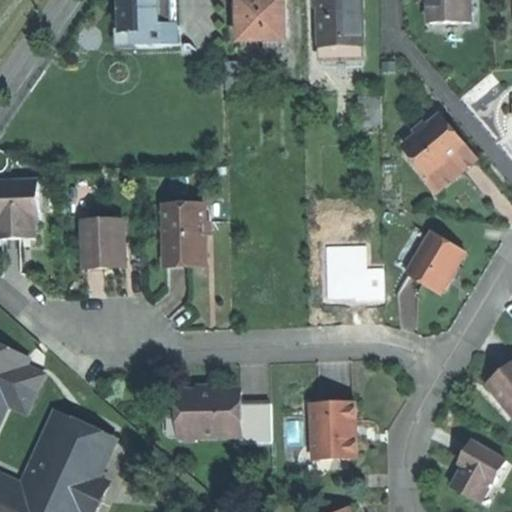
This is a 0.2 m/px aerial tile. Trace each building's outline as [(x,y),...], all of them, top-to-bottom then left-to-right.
[(120,0),(122,34),(136,33),(136,47),(179,46),(179,26),(176,26),(174,0),(120,0)] [(241,0),(242,43),(265,43),(284,43),(288,43),(287,0),(241,0)] [(317,0),(319,63),(362,62),(360,0),(317,0)] [(430,0),(431,2),(431,24),(473,24),(473,7),(468,7),(468,0),(430,0)] [(362,69),(362,62),(319,63),(319,70),(362,69)] [(255,64),(227,64),(227,93),(256,93),(255,64)] [(358,99),(359,128),(381,128),(381,99),(358,99)] [(411,148),(435,178),(471,149),(447,119),(411,148)] [(481,161),(471,149),(435,178),(445,190),(463,176),(481,161)] [(39,182),(0,183),(0,240),(11,240),(20,240),(20,235),(35,235),(35,220),(40,220),(39,182)] [(206,208),(165,209),(166,266),(185,266),(207,265),(206,208)] [(123,221),(83,223),(85,270),(105,269),(125,268),(123,221)] [(414,276),(445,295),(457,276),(470,254),(438,235),(414,276)] [(0,347),(0,380),(11,385),(4,401),(24,411),(41,374),(22,366),(25,358),(0,347)] [(494,384),(511,406),(511,368),(506,374),(494,384)] [(0,511),(20,511),(30,491),(28,490),(18,486),(0,477),(0,409),(4,401),(11,385),(0,380),(0,511)] [(212,391),(180,392),(180,413),(181,432),(181,439),(185,443),(194,443),(199,439),(239,438),(239,443),(271,443),(270,403),(241,404),(240,391),(212,391)] [(356,405),(312,406),(313,462),(357,461),(357,433),(356,405)] [(51,414),(60,418),(112,441),(114,436),(53,409),(51,414)] [(169,432),(181,432),(180,413),(167,413),(163,416),(164,428),(169,432)] [(18,486),(28,490),(60,418),(51,414),(18,486)] [(112,441),(60,418),(28,490),(30,491),(20,511),(79,511),(80,511),(81,511),(89,511),(96,498),(93,497),(100,482),(95,479),(112,441)] [(509,462),(467,444),(463,454),(458,466),(466,469),(456,491),(482,502),(490,483),(499,487),(509,462)] [(97,511),(109,485),(100,482),(93,497),(96,498),(89,511),(97,511)]
